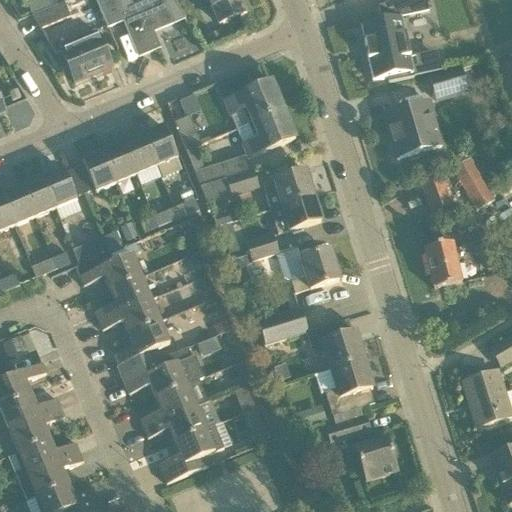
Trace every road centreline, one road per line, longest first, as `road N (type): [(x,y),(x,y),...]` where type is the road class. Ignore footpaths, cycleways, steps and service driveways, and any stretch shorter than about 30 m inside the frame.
road 1 (residential): [(454,511),(306,34)]
road 2 (residential): [(136,511),(51,310),(26,301),(0,313)]
road 3 (residential): [(62,129),(306,34)]
